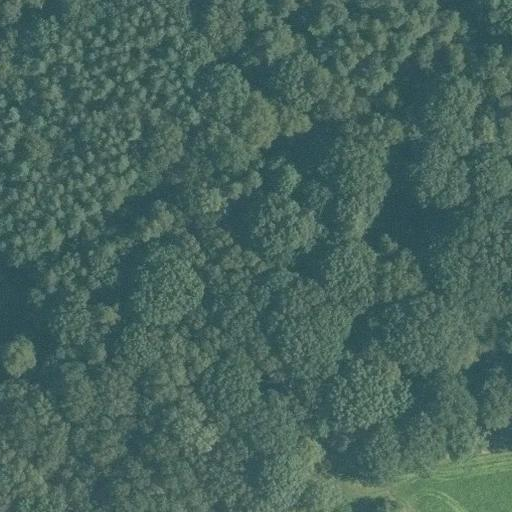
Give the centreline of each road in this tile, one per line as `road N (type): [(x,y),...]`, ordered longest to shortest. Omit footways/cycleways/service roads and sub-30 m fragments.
road 1 (track): [(234,511),(372,431),(511,332)]
road 2 (track): [(511,415),(372,431)]
